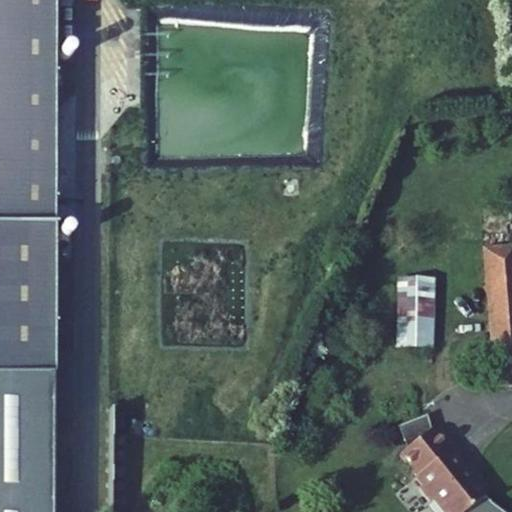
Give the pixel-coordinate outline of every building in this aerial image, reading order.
[(51,0),(0,0),(0,375),(51,375),(51,0)] [(511,226),(477,230),(493,380),(511,378),(511,226)] [(433,347),(431,276),(401,277),(403,348),(433,347)] [(0,511),(50,511),(51,375),(0,375),(0,511)] [(430,499),(440,511),(463,511),(483,496),(487,493),(473,477),(470,481),(447,453),(445,454),(428,433),(398,456),(415,478),(413,479),(419,485),(418,492),(424,502),(430,499)] [(499,511),(489,504),(483,496),(463,511),(499,511)]
